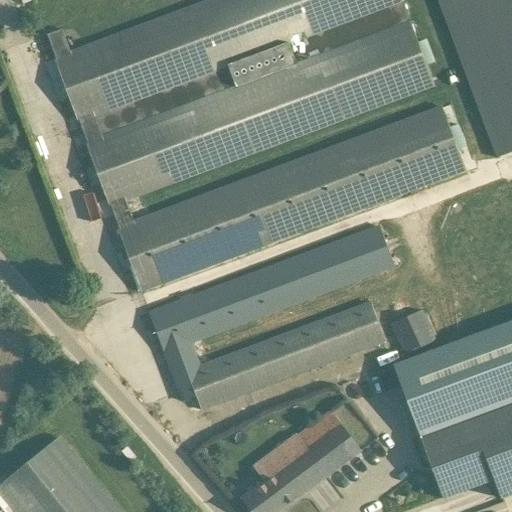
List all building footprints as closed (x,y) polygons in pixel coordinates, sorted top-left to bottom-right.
[(189,0),(48,53),(88,160),(318,73),(290,0),(189,0)] [(511,0),(442,0),(490,154),(511,146),(511,0)] [(170,306),(206,401),(437,315),(401,219),(170,306)] [(511,319),(392,364),(443,501),(495,482),(501,501),(511,496),(511,319)] [(252,511),(280,511),(361,451),(330,410),(296,434),(295,433),(253,465),(265,481),(242,499),(252,511)] [(121,511),(60,436),(0,485),(0,511),(121,511)]
